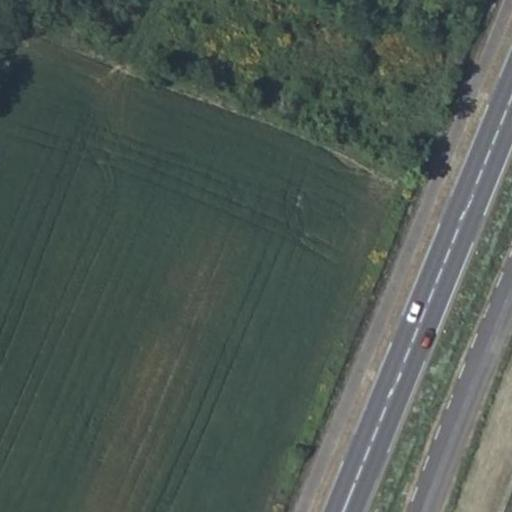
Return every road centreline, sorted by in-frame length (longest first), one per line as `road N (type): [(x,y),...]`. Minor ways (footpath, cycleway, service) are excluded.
road 1 (secondary): [(511,103),(345,511)]
road 2 (unclassified): [(425,511),(511,293)]
